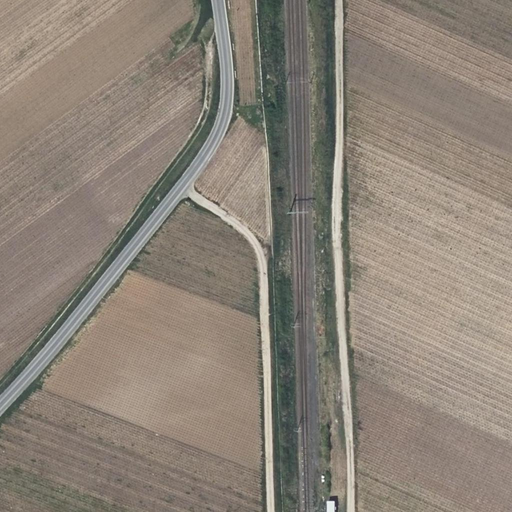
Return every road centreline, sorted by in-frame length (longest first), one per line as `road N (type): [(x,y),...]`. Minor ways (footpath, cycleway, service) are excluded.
road 1 (track): [(339,0),(338,236),(351,511)]
road 2 (tertiary): [(0,406),(216,135),(227,92),(217,0)]
road 3 (track): [(180,186),(248,233),(264,267),(271,511)]
